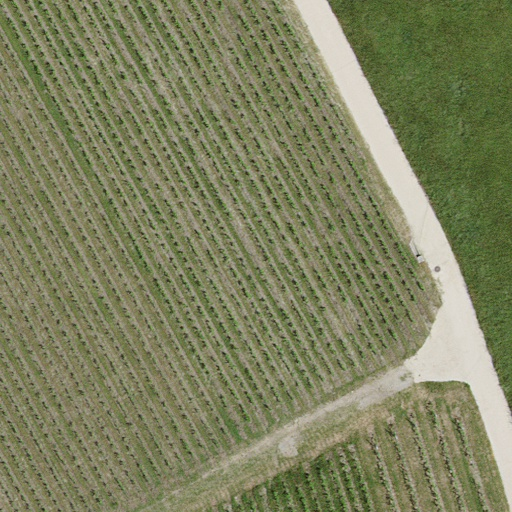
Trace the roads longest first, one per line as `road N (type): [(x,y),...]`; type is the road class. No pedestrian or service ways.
road 1 (track): [(511,454),(445,266),(312,0)]
road 2 (track): [(168,511),(477,341)]
